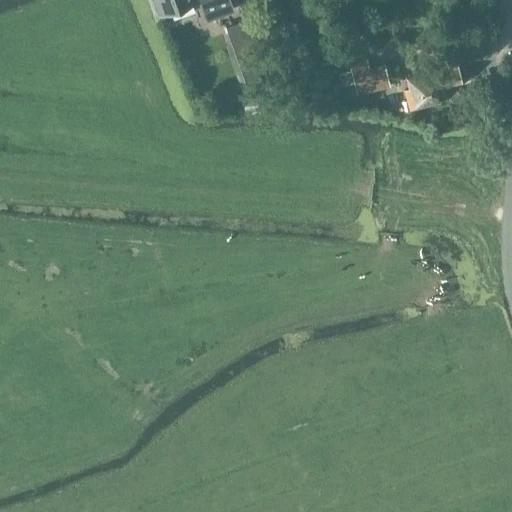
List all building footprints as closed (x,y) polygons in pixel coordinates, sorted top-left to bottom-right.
[(155,0),(161,13),(193,2),(192,0),(155,0)] [(230,0),(199,0),(206,18),(233,8),(230,0)] [(253,48),(244,20),(226,26),(235,54),(253,48)] [(365,87),(389,81),(388,76),(391,75),(389,66),(386,67),(384,63),(369,66),(366,56),(348,60),(351,70),(339,73),(342,86),(354,83),(355,88),(364,86),(365,87)] [(408,88),(404,90),(409,110),(439,103),(435,88),(461,82),(457,62),(430,69),(430,72),(405,78),(408,88)]
